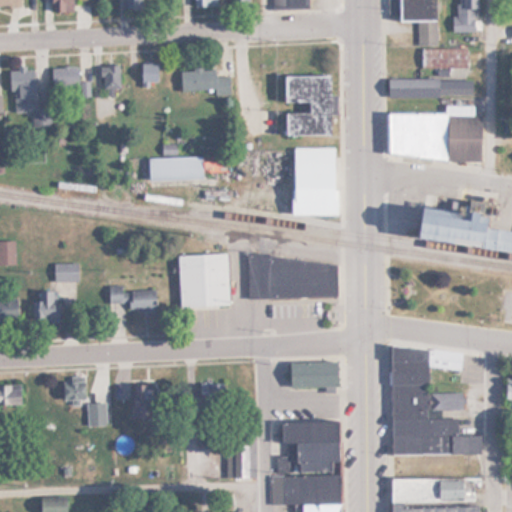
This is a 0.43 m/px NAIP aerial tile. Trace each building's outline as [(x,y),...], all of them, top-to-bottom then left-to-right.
[(50,0),(50,13),(77,13),(77,0),(50,0)] [(140,0),(122,0),(122,8),(140,8),(140,0)] [(433,0),(395,0),(396,20),(417,20),(417,44),(434,44),(433,0)] [(454,0),(454,31),(475,30),(474,0),(454,0)] [(419,66),(465,67),(465,47),(420,47),(419,66)] [(138,62),(138,84),(157,84),(157,62),(138,62)] [(100,64),(100,87),(119,87),(119,64),(100,64)] [(51,66),(51,87),(77,87),(77,66),(51,66)] [(229,90),(228,75),(213,75),(213,68),(178,69),(179,92),(229,90)] [(9,69),(11,113),(31,113),(31,125),(50,125),(49,109),(35,109),(34,69),(9,69)] [(281,111),(281,135),(327,134),(327,73),(281,74),(281,101),(305,101),(305,111),(281,111)] [(385,78),(385,95),(470,95),(470,78),(385,78)] [(480,115),(470,115),(471,104),(443,104),(443,112),(385,110),(384,156),(478,159),(480,115)] [(333,146),(289,146),(290,214),(334,214),(333,146)] [(199,178),(199,156),(146,156),(146,178),(199,178)] [(407,237),(511,250),(511,229),(478,225),(479,214),(415,206),(413,218),(409,217),(407,237)] [(0,239),(0,262),(14,262),(14,239),(0,239)] [(226,305),(224,253),(175,254),(177,306),(226,305)] [(245,297),(335,296),(335,258),(245,258),(245,297)] [(77,280),(77,262),(52,262),(52,280),(77,280)] [(127,309),(155,308),(154,287),(108,288),(108,302),(127,302),(127,309)] [(31,290),(31,321),(56,321),(56,290),(31,290)] [(0,297),(0,316),(16,316),(16,297),(0,297)] [(387,453),(479,454),(479,435),(456,434),(457,418),(427,417),(427,409),(460,410),(461,392),(426,392),(426,368),(460,368),(458,350),(389,347),(387,453)] [(335,361),(286,361),(286,386),(335,386),(335,361)] [(83,398),(83,377),(59,377),(59,398),(83,398)] [(511,401),(511,378),(503,378),(503,401),(511,401)] [(225,477),(251,477),(252,381),(193,381),(193,416),(199,416),(199,429),(225,429),(225,477)] [(129,383),(129,417),(149,417),(149,383),(129,383)] [(19,384),(0,384),(0,406),(19,406),(19,384)] [(86,402),(86,424),(104,424),(104,402),(86,402)] [(334,459),(333,420),(276,421),(277,442),(292,442),(293,470),(327,470),(327,459),(334,459)] [(338,502),(337,473),(327,470),(293,470),(268,471),(267,504),(299,503),(338,502)] [(475,511),(476,503),(473,503),(473,478),(388,477),(388,511),(475,511)] [(64,511),(64,499),(37,499),(37,511),(64,511)] [(299,511),(299,503),(338,502),(338,511),(299,511)]
